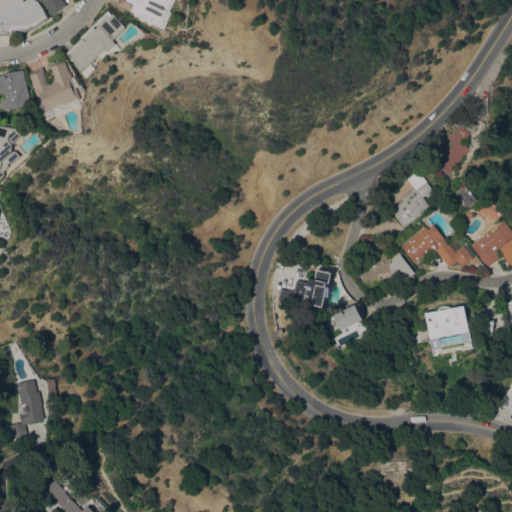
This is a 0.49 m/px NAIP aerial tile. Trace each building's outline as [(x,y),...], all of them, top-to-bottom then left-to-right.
[(0,0),(37,0),(50,17),(32,30),(30,28),(27,31),(14,31),(14,34),(0,34),(0,0)] [(43,0),(62,0),(66,5),(53,14),(43,0)] [(161,26),(139,16),(140,15),(117,4),(118,0),(171,0),(163,19),(165,19),(165,22),(164,25),(162,25),(161,26)] [(76,63),(77,63),(71,56),(71,57),(66,52),(81,38),(80,36),(110,8),(128,28),(115,39),(118,43),(109,51),(108,49),(84,71),(76,63)] [(35,88),(36,87),(29,72),(43,66),(50,82),(55,80),(49,64),(64,58),(70,72),(72,71),(74,76),(76,76),(82,85),(78,87),(83,98),(80,99),(80,98),(45,112),(35,88)] [(0,75),(24,69),(32,102),(18,107),(4,109),(0,109),(0,75)] [(24,135),(14,144),(14,145),(14,150),(19,151),(23,156),(15,162),(11,162),(11,167),(6,170),(7,172),(7,176),(1,180),(0,178),(0,124),(17,127),(24,135)] [(448,174),(431,160),(459,124),(470,133),(463,142),(470,147),(448,174)] [(423,197),(430,205),(404,226),(390,209),(403,199),(401,197),(414,187),(407,178),(417,170),(433,189),(423,197)] [(475,199),(464,184),(451,193),(461,208),(475,199)] [(511,230),(511,264),(511,265),(498,249),(496,250),(501,256),(487,267),(471,245),(488,231),(489,233),(505,221),(511,230)] [(437,250),(435,250),(433,250),(432,249),(431,249),(414,263),(400,246),(425,226),(427,228),(433,224),(455,252),(464,245),(468,251),(470,249),(475,255),(472,256),(473,257),(463,265),(458,260),(450,267),(448,265),(437,250)] [(379,281),(378,278),(362,281),(358,262),(368,260),(367,256),(389,251),(391,258),(398,252),(414,271),(399,284),(393,278),(379,281)] [(281,289),(295,291),(297,280),(308,282),(309,277),(315,279),(317,269),(331,272),(329,282),(326,282),(326,286),(330,286),(329,295),(325,294),(323,306),(291,300),(290,302),(278,300),(281,289)] [(511,301),(503,306),(511,320),(511,301)] [(362,319),(340,330),(338,325),(336,326),(332,319),(334,319),(332,314),(354,304),(357,309),(360,309),(361,309),(362,310),(363,311),(364,313),(364,315),(363,317),(361,318),(362,319)] [(464,304),(469,331),(430,338),(425,312),(438,310),(438,309),(439,308),(442,306),(445,306),(446,305),(452,307),(464,304)] [(491,335),(478,337),(479,323),(493,320),(491,335)] [(45,418),(28,422),(28,423),(25,423),(28,435),(12,438),(9,424),(21,421),(19,414),(18,414),(18,412),(19,404),(21,403),(17,382),(33,379),(35,391),(41,390),(44,404),(42,405),(45,418)] [(511,380),(509,385),(511,387),(511,390),(509,394),(506,392),(501,400),(510,406),(511,403),(511,380)] [(88,504),(94,511),(100,505),(106,511),(53,511),(47,504),(51,500),(41,490),(54,478),(66,491),(65,492),(82,510),(88,504)]
